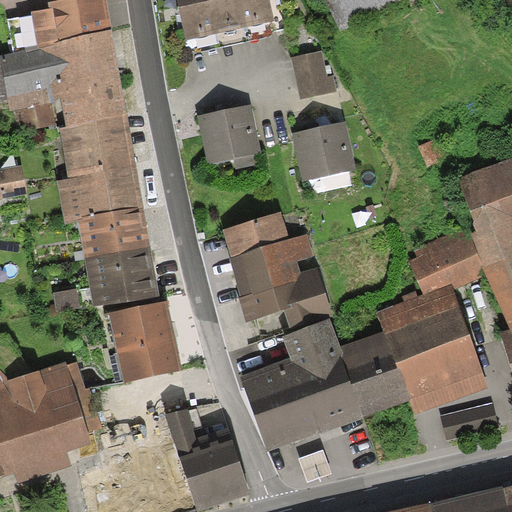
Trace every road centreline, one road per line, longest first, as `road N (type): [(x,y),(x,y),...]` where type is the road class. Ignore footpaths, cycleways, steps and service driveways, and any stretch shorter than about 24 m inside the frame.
road 1 (residential): [(140,0),(188,264),(270,511)]
road 2 (tertiary): [(511,457),(280,511)]
road 3 (unknown): [(511,402),(472,287)]
